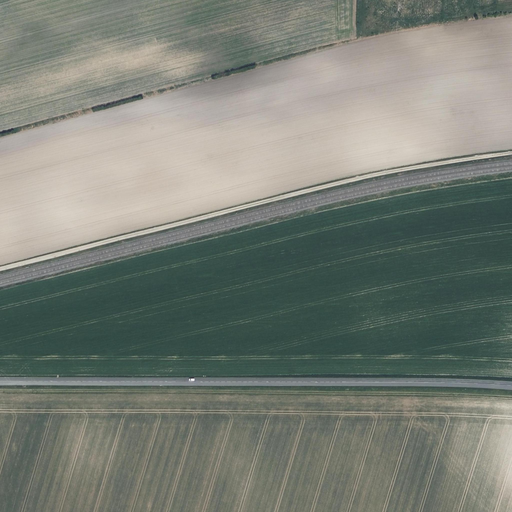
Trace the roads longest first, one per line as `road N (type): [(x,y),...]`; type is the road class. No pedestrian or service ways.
road 1 (track): [(0,269),(353,179),(511,152)]
road 2 (tertiary): [(511,385),(0,381)]
